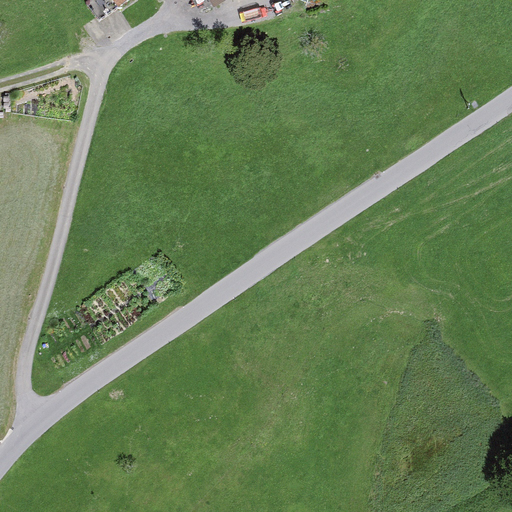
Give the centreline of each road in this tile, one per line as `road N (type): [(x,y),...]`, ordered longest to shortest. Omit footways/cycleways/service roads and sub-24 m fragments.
road 1 (tertiary): [(511,102),(96,378),(23,437),(0,468)]
road 2 (track): [(23,437),(22,373),(103,57)]
